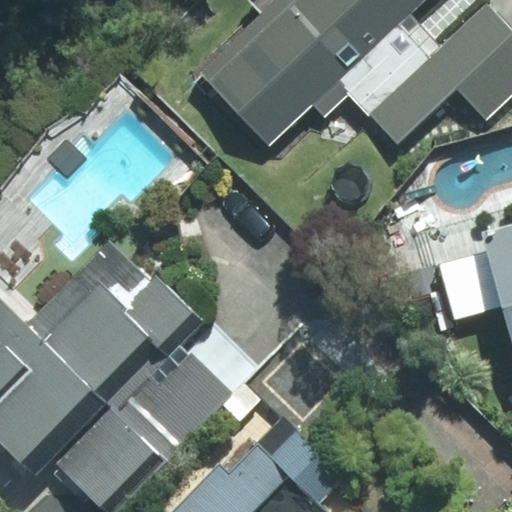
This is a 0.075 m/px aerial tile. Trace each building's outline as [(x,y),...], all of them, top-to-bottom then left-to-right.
[(244,0),(243,1),(258,16),(193,78),(270,150),(340,80),(388,147),(455,92),(482,123),(511,96),(511,34),(477,0),(244,0)] [(511,227),(482,237),(511,358),(511,227)] [(40,342),(0,299),(0,452),(22,474),(149,342),(157,351),(195,315),(154,276),(121,305),(102,282),(40,342)] [(232,393),(183,345),(114,415),(125,426),(70,482),(96,508),(155,448),(167,459),(232,393)] [(332,511),(243,430),(166,511),(332,511)]
